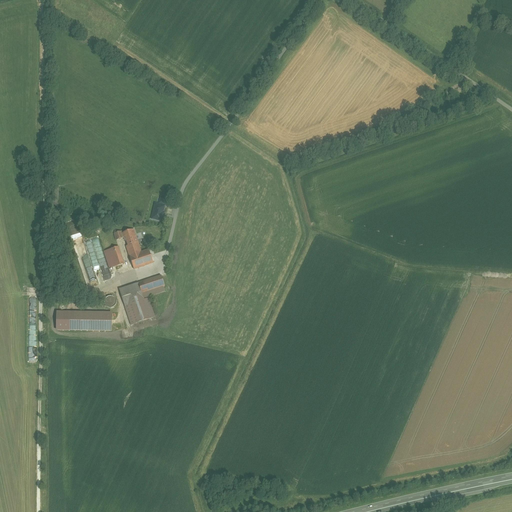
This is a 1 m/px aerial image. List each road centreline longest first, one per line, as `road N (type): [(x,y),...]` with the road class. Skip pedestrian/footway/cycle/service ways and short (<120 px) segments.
road 1 (track): [(39,0),(30,326)]
road 2 (unclassified): [(351,0),(511,110)]
road 3 (trunk): [(511,479),(364,511)]
